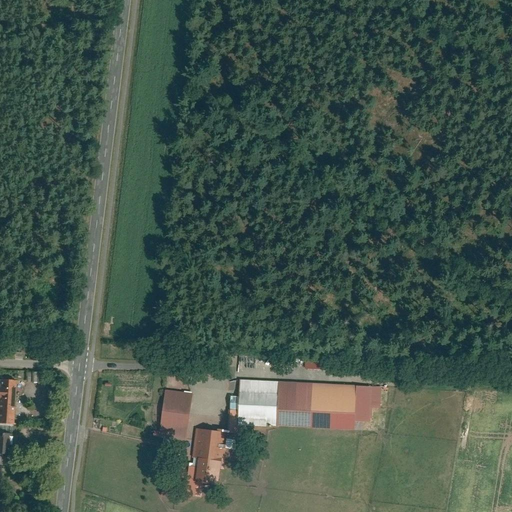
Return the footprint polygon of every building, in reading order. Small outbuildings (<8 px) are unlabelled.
[(329,369),(329,358),(306,358),(305,369),(329,369)] [(383,385),(240,378),(238,425),(364,431),(364,421),(371,421),(372,408),(382,408),(383,385)] [(16,381),(0,380),(0,423),(13,424),(16,381)] [(190,393),(165,390),(159,437),(184,441),(190,393)] [(225,432),(197,428),(191,481),(218,484),(225,432)] [(12,436),(0,434),(0,454),(10,455),(12,436)] [(235,439),(227,439),(227,448),(235,448),(235,439)]
